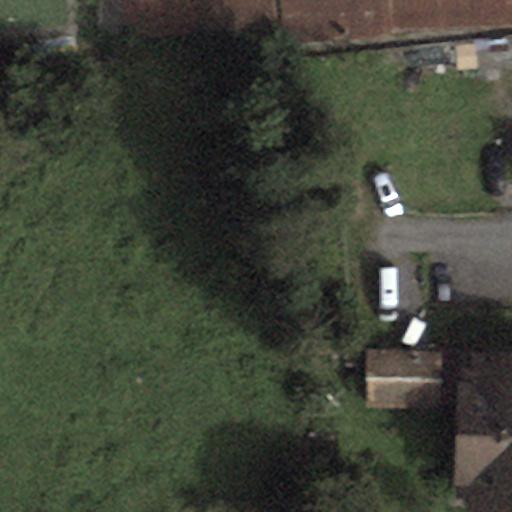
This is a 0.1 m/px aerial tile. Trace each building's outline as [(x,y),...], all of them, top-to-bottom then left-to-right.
[(97,0),(99,38),(288,34),(285,0),(97,0)] [(285,0),(288,34),(288,39),(383,31),(381,0),(285,0)] [(511,0),(381,0),(383,31),(511,22),(511,0)] [(370,398),(451,400),(452,350),(371,352),(370,398)] [(511,374),(467,374),(465,482),(511,483),(511,374)]
